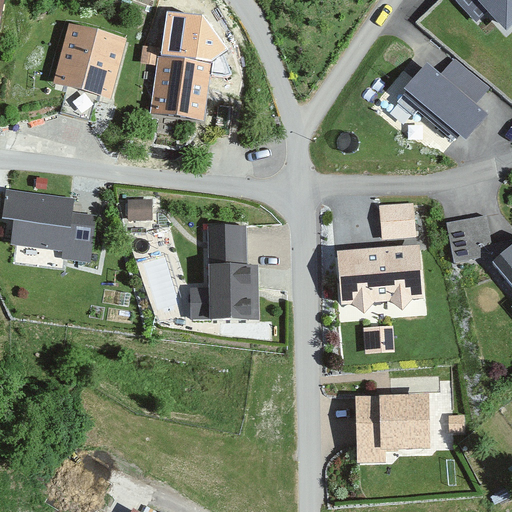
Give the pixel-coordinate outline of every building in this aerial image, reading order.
[(455,0),(476,22),(488,11),(478,0),(455,0)] [(507,30),(511,25),(511,0),(478,0),(488,11),(507,30)] [(167,11),(161,55),(212,61),(228,49),(202,15),(167,11)] [(53,82),(110,99),(127,40),(70,23),(53,82)] [(210,64),(157,58),(150,113),(203,119),(210,64)] [(455,58),(442,73),(477,103),(490,88),(455,58)] [(459,136),(467,143),(491,114),(477,103),(442,73),(427,62),(406,88),(411,91),(402,103),(452,144),(459,136)] [(76,198),(6,189),(2,218),(13,220),(10,245),(63,252),(63,259),(91,263),(98,216),(74,213),(76,198)] [(153,200),(129,201),(130,220),(153,219),(153,200)] [(383,239),(417,236),(413,203),(380,206),(383,239)] [(448,223),(456,262),(484,256),(481,244),(492,242),(487,216),(448,223)] [(208,263),(247,264),(247,226),(209,225),(208,263)] [(511,284),(511,245),(493,261),(511,284)] [(341,303),(424,297),(420,246),(338,252),(341,303)] [(208,288),(208,318),(258,318),(259,264),(247,264),(208,263),(208,288)] [(208,318),(208,288),(190,289),(190,318),(208,318)] [(365,324),(366,350),(395,348),(394,322),(365,324)] [(356,394),(358,463),(384,462),(384,453),(434,451),(432,391),(356,394)]
